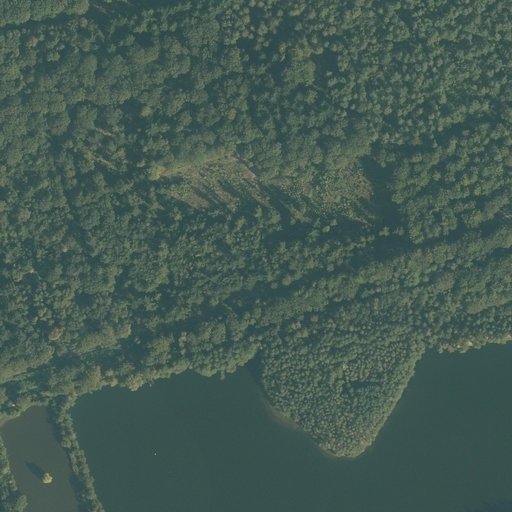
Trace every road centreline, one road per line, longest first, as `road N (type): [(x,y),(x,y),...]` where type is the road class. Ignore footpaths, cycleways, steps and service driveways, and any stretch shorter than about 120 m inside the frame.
road 1 (secondary): [(0,373),(511,216)]
road 2 (track): [(54,391),(511,252)]
road 3 (track): [(69,204),(358,116),(502,93)]
road 4 (track): [(415,245),(324,35)]
road 5 (track): [(0,87),(25,82),(38,89),(69,204)]
road 6 (track): [(112,338),(69,204)]
